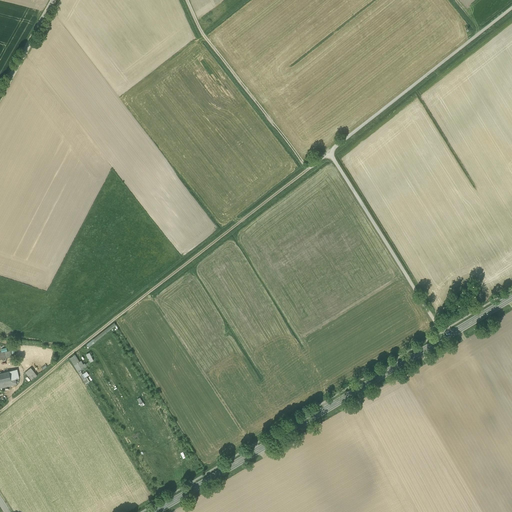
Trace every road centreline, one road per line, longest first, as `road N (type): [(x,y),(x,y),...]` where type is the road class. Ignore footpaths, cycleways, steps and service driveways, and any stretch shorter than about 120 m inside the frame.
road 1 (tertiary): [(7,511),(0,499),(0,96),(53,0)]
road 2 (secondary): [(511,297),(155,511)]
road 3 (track): [(0,411),(306,168)]
road 4 (track): [(306,168),(511,6)]
road 5 (track): [(328,152),(445,337)]
road 6 (track): [(187,0),(202,34),(306,168)]
